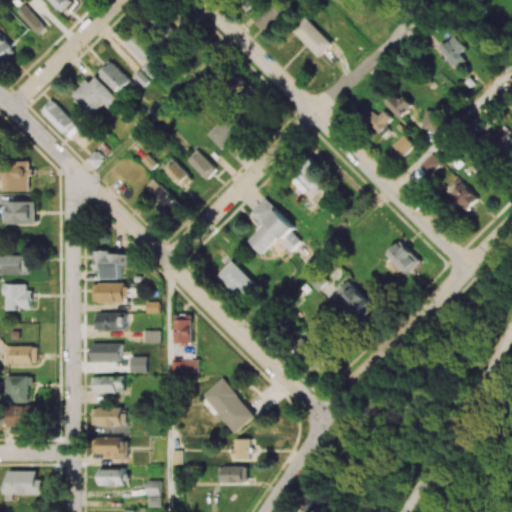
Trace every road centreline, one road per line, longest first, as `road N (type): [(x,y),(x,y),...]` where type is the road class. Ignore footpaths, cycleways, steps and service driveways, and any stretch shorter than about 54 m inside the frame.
road 1 (residential): [(0,95),(326,422)]
road 2 (residential): [(511,223),(356,384),(265,511)]
road 3 (residential): [(469,267),(202,0)]
road 4 (residential): [(415,16),(167,259)]
road 5 (residential): [(84,179),(73,205),(73,511)]
road 6 (residential): [(511,327),(393,511)]
road 7 (residential): [(119,0),(12,107)]
